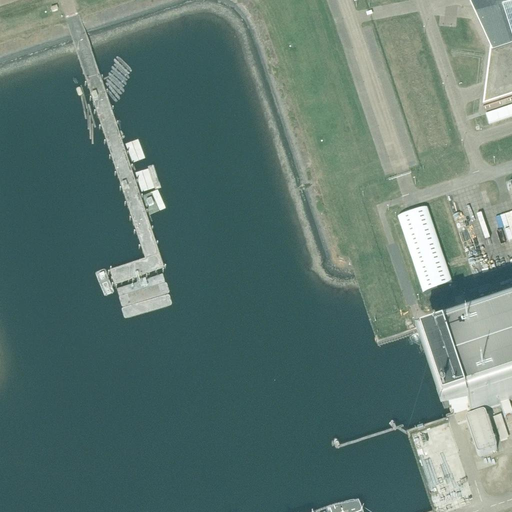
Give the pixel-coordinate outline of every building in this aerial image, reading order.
[(508,101),(511,100),(511,0),(498,0),(496,15),(489,17),(488,16),(486,16),(485,17),(484,18),(478,20),(493,52),(492,53),(508,101)] [(452,286),(427,210),(399,219),(424,295),(452,286)] [(434,347),(432,347),(435,354),(436,355),(435,355),(435,356),(436,359),(437,359),(451,402),(451,403),(455,414),(470,409),(471,412),(472,416),(476,414),(476,415),(477,417),(478,417),(478,416),(477,415),(477,414),(495,408),(500,406),(501,407),(501,409),(504,416),(505,419),(511,416),(511,410),(510,404),(510,403),(511,402),(511,317),(475,330),(471,318),(470,318),(470,319),(444,328),(444,327),(443,327),(443,328),(448,342),(434,347)] [(511,443),(504,420),(501,421),(501,419),(496,420),(505,445),(511,443)] [(485,425),(482,425),(475,425),(474,426),(473,427),(473,428),(473,429),(483,461),(484,462),(485,463),(486,463),(487,463),(501,459),(502,458),(503,457),(503,456),(503,455),(492,423),(492,422),(491,421),(490,421),(489,421),(485,425)]
